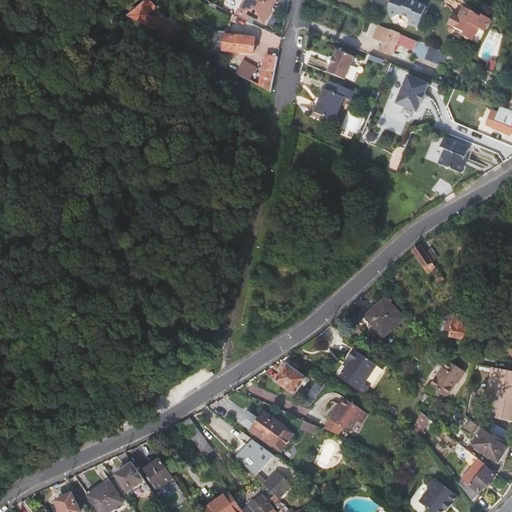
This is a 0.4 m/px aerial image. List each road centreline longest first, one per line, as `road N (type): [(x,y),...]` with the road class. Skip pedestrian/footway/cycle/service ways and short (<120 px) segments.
road 1 (unclassified): [(225,384),(296,0)]
road 2 (tertiary): [(225,384),(298,336),(424,222),(511,172)]
road 3 (tertiary): [(95,453),(225,384)]
